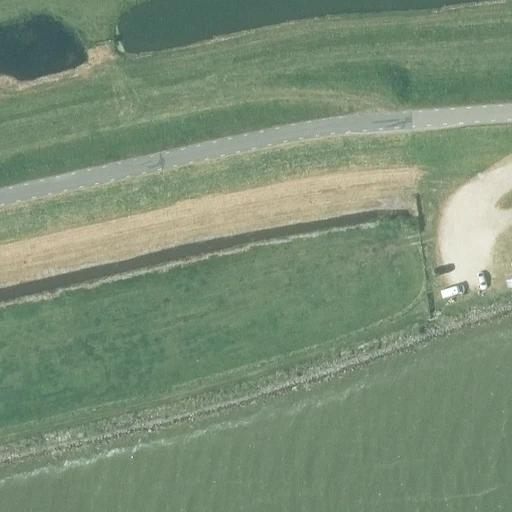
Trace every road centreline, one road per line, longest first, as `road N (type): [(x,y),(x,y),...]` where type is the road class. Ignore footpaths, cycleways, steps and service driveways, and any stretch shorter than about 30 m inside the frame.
road 1 (tertiary): [(0,198),(278,135),(511,113)]
road 2 (track): [(89,0),(112,114),(233,98),(344,98),(372,101),(385,122)]
road 3 (track): [(462,279),(467,209),(492,183),(511,177)]
